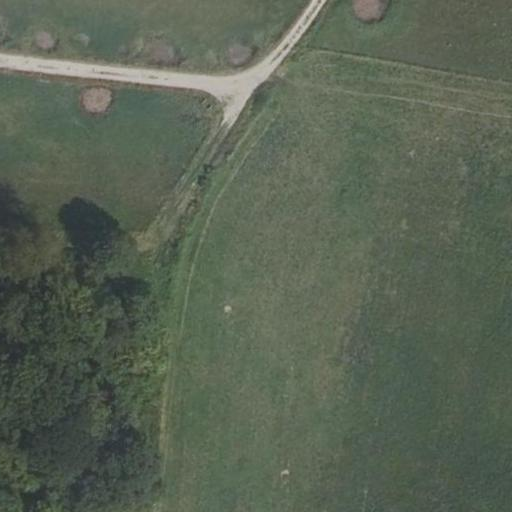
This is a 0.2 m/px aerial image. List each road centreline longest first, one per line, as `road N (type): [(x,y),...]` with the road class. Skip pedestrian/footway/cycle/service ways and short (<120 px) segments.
road 1 (track): [(317,0),(282,55),(241,86),(171,225),(157,274),(143,511)]
road 2 (track): [(0,58),(241,86)]
road 3 (track): [(0,249),(157,274)]
